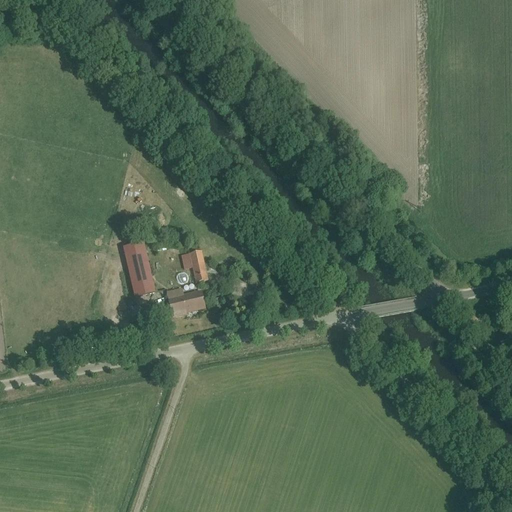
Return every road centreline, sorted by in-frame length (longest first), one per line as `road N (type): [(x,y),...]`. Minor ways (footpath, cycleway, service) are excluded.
road 1 (track): [(345,317),(57,17),(0,2)]
road 2 (unclassified): [(141,0),(384,254),(431,281),(434,300)]
road 3 (unclassified): [(345,317),(0,384)]
road 4 (unclassified): [(511,501),(345,317)]
road 5 (unclassified): [(434,300),(511,390)]
